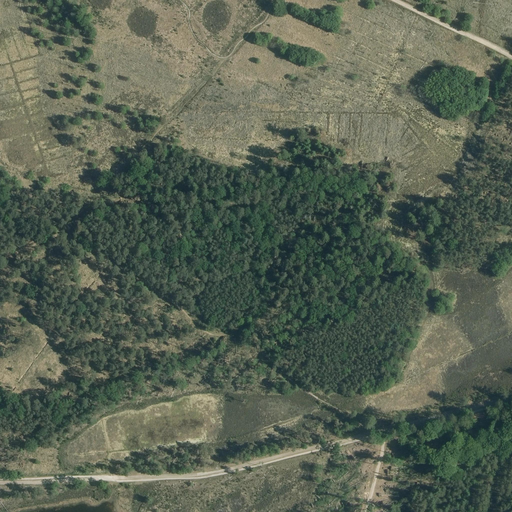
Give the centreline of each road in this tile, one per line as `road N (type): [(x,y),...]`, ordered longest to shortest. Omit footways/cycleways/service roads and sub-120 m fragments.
road 1 (track): [(0,481),(202,474),(373,433)]
road 2 (track): [(373,433),(62,231)]
road 3 (track): [(381,431),(511,399)]
road 4 (track): [(511,57),(393,0)]
